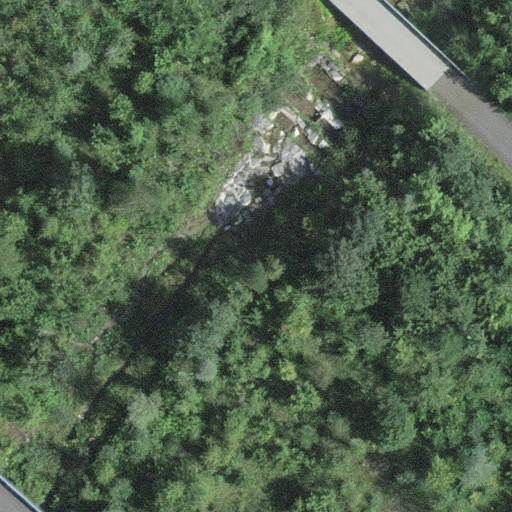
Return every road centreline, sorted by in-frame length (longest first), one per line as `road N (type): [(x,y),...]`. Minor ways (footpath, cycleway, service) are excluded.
road 1 (primary): [(511,448),(25,0)]
road 2 (motorway): [(406,511),(0,141)]
road 3 (motorway): [(0,308),(231,511)]
